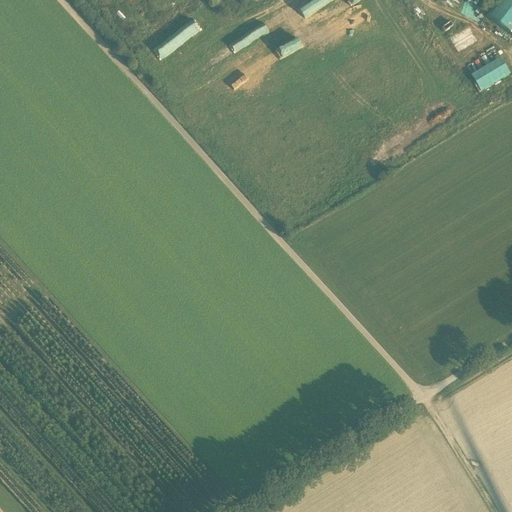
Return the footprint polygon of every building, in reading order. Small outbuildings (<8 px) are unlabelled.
[(511,0),(499,0),(486,18),(511,37),(511,0)] [(468,28),(449,39),(458,54),(477,42),(468,28)] [(500,59),(471,77),(481,93),(510,75),(500,59)] [(325,81),(331,89),(361,68),(356,60),(325,81)] [(387,101),(350,123),(355,131),(391,109),(387,101)]
